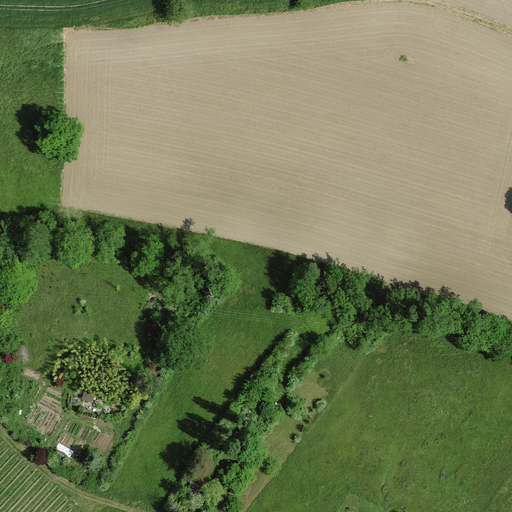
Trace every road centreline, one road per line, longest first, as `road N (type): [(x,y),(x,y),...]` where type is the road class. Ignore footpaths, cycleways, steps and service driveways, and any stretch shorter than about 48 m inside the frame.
road 1 (track): [(69,38),(361,0)]
road 2 (track): [(155,511),(61,478),(0,426)]
